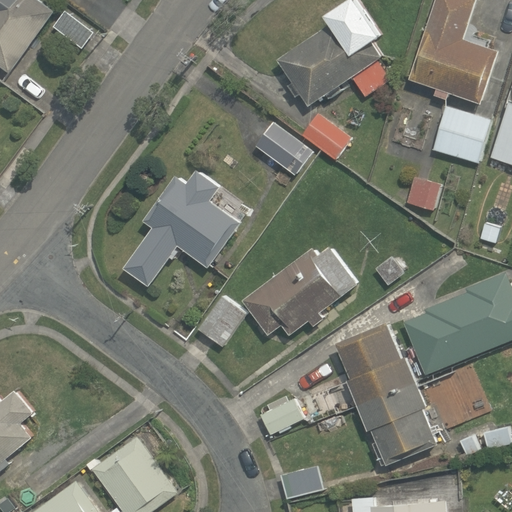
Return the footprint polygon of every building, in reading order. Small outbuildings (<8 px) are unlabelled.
[(54,8),(40,0),(0,0),(0,63),(13,72),(54,8)] [(272,57),(306,107),(351,75),(365,94),(393,75),(368,39),(382,29),(362,0),(328,0),(322,5),(331,17),(272,57)] [(465,37),(475,0),(429,0),(407,76),(485,98),(500,48),(465,37)] [(97,29),(63,5),(50,24),(84,48),(97,29)] [(511,81),(490,153),(511,159),(511,81)] [(491,114),(445,102),(433,149),(478,161),(491,114)] [(352,135),(318,108),(301,129),(335,156),(352,135)] [(311,145),(273,118),(255,143),(293,170),(311,145)] [(222,186),(190,165),(178,183),(168,175),(143,213),(154,220),(127,262),(152,279),(178,240),(211,261),(242,214),(215,197),(222,186)] [(448,172),(401,167),(397,203),(443,209),(448,172)] [(488,208),(472,234),(493,247),(509,221),(488,208)] [(325,237),(249,293),(243,297),(270,333),(276,329),(283,324),(291,336),(310,322),(312,326),(327,315),(321,308),(357,281),(325,237)] [(511,284),(509,276),(406,313),(427,370),(511,339),(511,284)] [(248,308),(221,290),(195,327),(223,346),(248,308)] [(338,337),(345,354),(339,357),(383,463),(443,439),(426,399),(420,401),(385,317),(338,337)] [(0,391),(0,470),(15,460),(9,451),(33,436),(22,419),(35,410),(19,385),(3,395),(0,391)] [(81,473),(25,511),(143,511),(178,488),(137,431),(93,462),(121,502),(108,511),(81,473)] [(462,511),(461,487),(352,491),(352,511),(462,511)]
